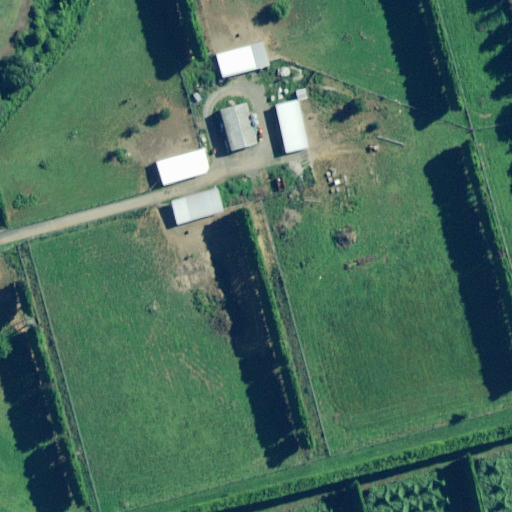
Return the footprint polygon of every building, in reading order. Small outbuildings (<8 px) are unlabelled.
[(266,66),(260,43),(213,55),(219,78),(266,66)] [(307,148),(296,101),(273,106),(283,154),(307,148)] [(250,132),(241,104),(216,111),(228,151),(256,143),(252,131),(250,132)] [(207,173),(200,150),(154,163),(160,186),(207,173)] [(220,212),(214,190),(168,202),(174,225),(220,212)]
